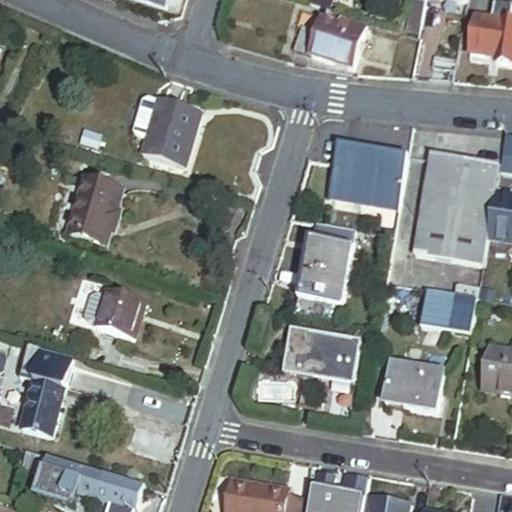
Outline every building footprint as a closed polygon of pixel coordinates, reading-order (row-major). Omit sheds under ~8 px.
[(141,0),(161,6),(162,3),(177,8),(179,0),(141,0)] [(330,11),(333,0),(310,0),(309,5),(330,11)] [(421,31),(426,5),(414,2),(409,29),(421,31)] [(309,5),(308,8),(324,12),(329,14),(330,11),(309,5)] [(354,72),(359,56),(365,58),(367,51),(360,50),(365,34),(340,26),(341,21),(342,18),(329,14),(324,12),(322,20),(304,15),(293,54),(354,72)] [(511,15),(498,13),(495,26),(480,23),(474,59),(499,64),(498,70),(511,72),(511,15)] [(341,21),(340,26),(365,34),(366,29),(341,21)] [(437,58),(435,70),(457,74),(459,62),(437,58)] [(199,103),(158,92),(143,146),(184,158),(199,103)] [(400,211),(410,157),(341,144),(331,199),(400,211)] [(499,191),(503,167),(433,155),(417,255),(486,267),(490,239),(499,191)] [(85,181),(69,233),(108,245),(112,230),(116,231),(122,212),(118,211),(123,193),(85,181)] [(511,193),(499,191),(490,239),(511,242),(511,193)] [(311,236),(298,313),(340,321),(356,230),(316,223),(314,237),(311,236)] [(379,225),(377,233),(396,236),(397,228),(379,225)] [(484,276),(480,300),(511,305),(511,296),(495,293),(498,274),(492,273),(491,276),(484,276)] [(104,301),(94,297),(88,300),(82,321),(85,326),(95,330),(94,334),(132,346),(145,307),(106,295),(104,301)] [(480,300),(458,296),(452,332),(473,335),(480,300)] [(360,340),(292,327),(284,369),(353,382),(360,340)] [(511,351),(493,348),(485,390),(511,395),(511,351)] [(445,371),(395,361),(387,403),(437,412),(445,371)] [(49,445),(65,392),(36,383),(19,436),(49,445)] [(69,511),(75,496),(97,503),(104,479),(102,478),(101,481),(47,464),(35,502),(67,511),(69,511)] [(336,476),(320,473),(317,490),(312,511),(364,511),(366,499),(345,494),(333,492),(336,476)] [(349,476),(345,494),(366,499),(370,480),(349,476)] [(288,485),(234,477),(227,511),(284,511),(287,490),(288,485)] [(135,511),(142,491),(104,479),(97,503),(109,508),(107,511),(135,511)] [(303,511),(307,492),(287,490),(284,511),(303,511)] [(511,511),(511,499),(501,498),(498,511),(511,511)] [(410,511),(411,506),(372,499),(369,511),(410,511)]
